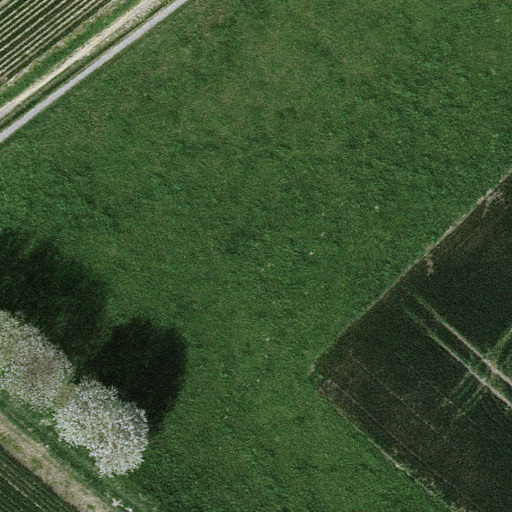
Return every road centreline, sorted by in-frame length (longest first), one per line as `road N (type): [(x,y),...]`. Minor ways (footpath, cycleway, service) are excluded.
road 1 (track): [(0,119),(156,0)]
road 2 (track): [(0,403),(133,511)]
